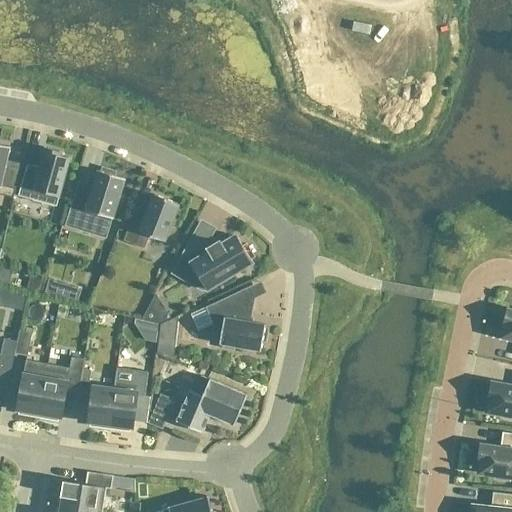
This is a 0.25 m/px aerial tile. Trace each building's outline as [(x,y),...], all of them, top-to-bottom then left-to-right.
[(0,146),(0,197),(12,200),(19,171),(8,169),(6,165),(10,149),(0,146)] [(44,150),(37,175),(25,172),(17,198),(55,208),(69,160),(59,158),(60,154),(44,150)] [(109,227),(124,180),(117,179),(118,175),(105,171),(104,174),(101,173),(92,201),(78,197),(69,228),(93,236),(97,223),(109,227)] [(163,243),(177,206),(153,197),(142,225),(131,220),(122,242),(143,251),(148,238),(163,243)] [(177,267),(184,271),(191,266),(205,291),(251,264),(249,261),(253,259),(245,246),(242,248),(236,238),(221,247),(219,243),(206,251),(190,243),(177,267)] [(258,353),(260,354),(262,344),(265,345),(268,330),(264,329),(265,327),(263,326),(263,327),(260,326),(246,324),(249,306),(243,292),(205,309),(212,326),(211,334),(220,336),(218,346),(220,346),(222,347),(222,350),(234,353),(234,349),(259,353),(258,353)] [(140,322),(158,326),(170,320),(155,296),(140,322)] [(106,308),(102,320),(118,324),(121,312),(106,308)] [(504,328),(501,339),(511,341),(511,313),(507,312),(503,328),(504,328)] [(26,359),(31,335),(19,332),(14,356),(26,359)] [(0,371),(10,373),(14,356),(16,344),(4,341),(0,356),(0,371)] [(69,370),(47,366),(37,419),(56,423),(57,419),(60,420),(67,383),(79,385),(83,362),(71,359),(69,370)] [(18,416),(37,419),(47,366),(25,362),(16,411),(19,412),(18,416)] [(115,382),(109,431),(128,433),(129,429),(132,430),(132,425),(136,399),(144,400),(147,376),(117,372),(115,382)] [(202,434),(209,417),(232,427),(233,427),(246,397),(245,397),(210,382),(209,381),(209,382),(200,378),(193,394),(188,392),(188,393),(176,422),(175,422),(175,424),(202,435),(202,434)] [(109,431),(115,382),(114,382),(113,391),(92,389),(87,424),(90,424),(90,428),(109,431)] [(488,414),(503,416),(502,420),(511,421),(511,389),(490,386),(487,402),(490,402),(488,414)] [(162,431),(168,419),(153,413),(148,425),(162,431)] [(479,447),(477,463),(480,463),(478,475),(495,477),(494,481),(508,483),(509,479),(511,479),(511,435),(508,435),(506,450),(479,447)] [(60,507),(87,511),(101,511),(105,490),(110,491),(112,478),(87,474),(85,486),(62,483),(60,499),(61,499),(60,507)] [(472,507),(471,511),(511,511),(511,496),(497,495),(495,510),(472,507)] [(206,499),(168,510),(167,510),(161,511),(210,511),(207,499),(206,499)]
